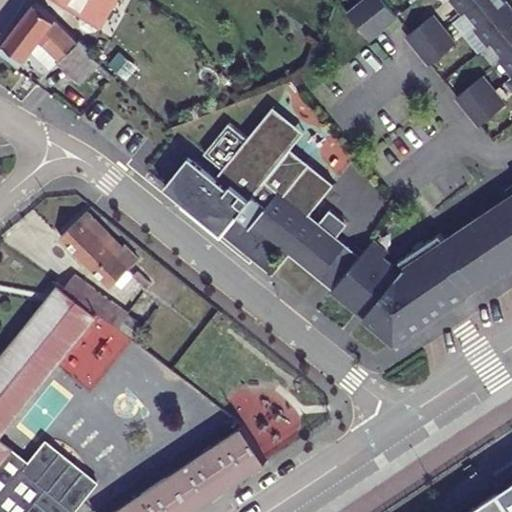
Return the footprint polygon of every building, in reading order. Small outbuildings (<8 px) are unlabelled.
[(68,0),(86,10),(85,22),(95,27),(105,23),(105,22),(116,0),(68,0)] [(367,0),(352,13),(372,39),(401,17),(387,0),(367,0)] [(454,0),(467,14),(471,11),(483,27),(480,30),(492,45),(496,42),(508,57),(504,60),(511,70),(511,3),(510,0),(454,0)] [(37,2),(0,50),(0,57),(18,73),(33,54),(42,43),(58,57),(55,60),(77,81),(98,58),(71,33),(37,2)] [(437,15),(411,36),(433,64),(459,43),(437,15)] [(42,43),(33,54),(49,68),(55,60),(58,57),(42,43)] [(509,105),(486,77),(460,97),(483,126),(509,105)] [(276,106),(250,138),(255,142),(267,127),(294,148),(307,132),(276,106)] [(253,256),(269,237),(282,248),(284,245),(294,253),(323,276),(348,245),(339,237),(351,223),(334,210),(322,223),(312,215),(337,183),(294,148),(267,127),(255,142),(250,138),(232,123),(207,153),(231,172),(224,181),(196,159),(171,190),(253,256)] [(511,205),(508,200),(449,239),(445,232),(396,265),(388,258),(391,253),(376,240),(336,291),(362,312),(366,306),(372,311),(368,316),(399,342),(471,293),(470,292),(481,285),(482,287),(511,266),(511,187),(510,189),(511,191),(511,205)] [(143,263),(128,248),(126,251),(89,213),(62,239),(114,291),(143,263)] [(269,237),(253,256),(276,275),(294,253),(284,245),(282,248),(269,237)] [(323,276),(337,288),(363,256),(348,245),(323,276)] [(72,273),(62,285),(99,314),(117,327),(128,313),(94,286),(92,288),(72,273)] [(0,439),(1,439),(99,314),(62,285),(0,362),(0,439)] [(265,456),(246,427),(116,511),(193,511),(269,462),(265,456)] [(34,466),(1,439),(0,439),(0,511),(77,511),(102,482),(53,442),(34,466)] [(511,511),(511,481),(464,511),(511,511)]
